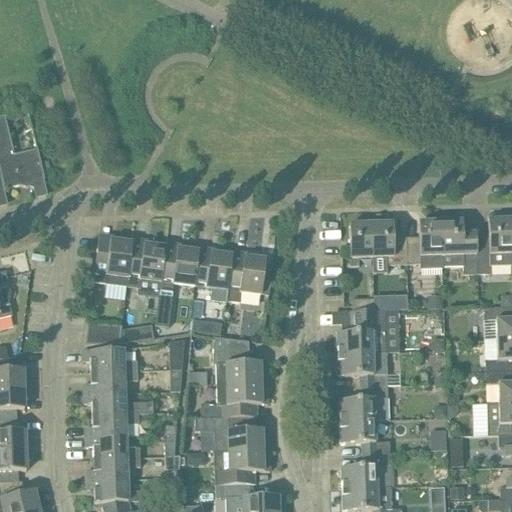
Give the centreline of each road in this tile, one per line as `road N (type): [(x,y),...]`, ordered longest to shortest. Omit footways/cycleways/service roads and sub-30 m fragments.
road 1 (residential): [(64,511),(54,356),(66,240),(60,220)]
road 2 (residential): [(60,220),(100,198),(308,198)]
road 3 (residential): [(309,291),(299,311),(284,424),(299,484),(310,493)]
road 4 (residential): [(310,493),(319,458),(309,291)]
road 5 (residential): [(308,198),(511,190)]
